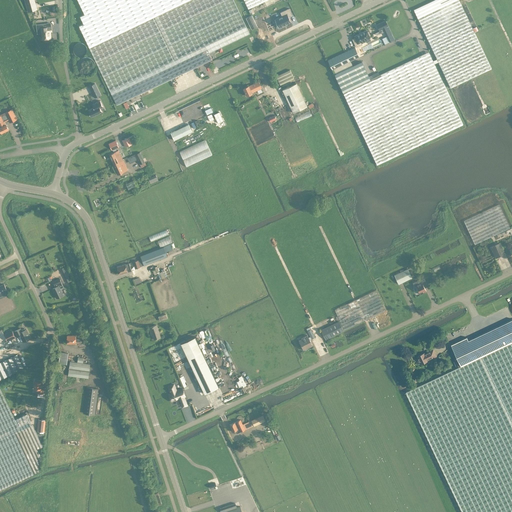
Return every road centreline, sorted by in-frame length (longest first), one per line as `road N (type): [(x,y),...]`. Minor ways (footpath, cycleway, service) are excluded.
road 1 (unclassified): [(161,436),(511,269)]
road 2 (tertiary): [(79,140),(377,0)]
road 3 (tertiary): [(161,436),(92,226),(77,204),(53,192)]
road 4 (unclassified): [(79,140),(61,0)]
